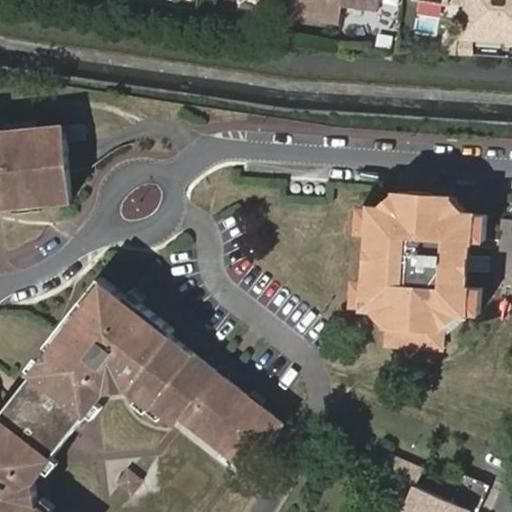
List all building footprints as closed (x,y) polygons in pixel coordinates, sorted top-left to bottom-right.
[(289,0),(289,7),(338,15),(340,0),(289,0)] [(464,0),(459,38),(511,43),(511,0),(505,0),(505,1),(494,0),(464,0)] [(14,117),(14,126),(43,123),(42,114),(14,117)] [(0,195),(3,195),(4,203),(22,201),(50,199),(49,190),(78,187),(76,159),(74,135),(88,134),(87,119),(43,123),(14,126),(0,127),(0,195)] [(79,195),(78,187),(49,190),(50,199),(79,195)] [(485,286),(472,285),(464,284),(467,238),(474,239),(476,239),(489,240),(492,214),(472,212),(471,212),(454,211),(455,192),(403,188),(402,206),(387,205),(367,203),(365,229),(376,230),(377,230),(384,231),(380,277),(373,276),(372,276),(361,275),(358,302),(372,303),(393,306),(392,323),(392,328),(401,328),(400,343),(444,346),(445,327),(446,310),(462,312),(483,314),(485,286)] [(387,201),(387,205),(402,206),(403,188),(400,189),(387,201)] [(459,192),(455,192),(454,211),(471,212),(472,210),(472,209),(459,192)] [(50,206),(50,199),(22,201),(22,209),(50,206)] [(376,230),(372,276),(373,276),(380,277),(384,231),(377,230),(376,230)] [(464,284),(472,285),(473,270),(474,255),(476,239),(474,239),(467,238),(464,284)] [(48,360),(39,371),(56,385),(46,398),(68,417),(78,403),(91,414),(101,403),(112,389),(116,383),(116,372),(127,372),(128,383),(134,387),(147,397),(169,415),(180,424),(185,418),(223,370),(177,332),(180,326),(148,300),(137,290),(133,295),(108,273),(89,296),(95,301),(76,325),(66,338),(58,347),(48,360)] [(142,284),(137,290),(148,300),(154,293),(142,284)] [(70,319),(76,325),(95,301),(89,296),(70,319)] [(388,323),(392,323),(393,306),(372,303),(372,308),(388,323)] [(461,316),(462,312),(446,310),(445,327),(450,327),(461,316)] [(400,343),(401,328),(392,328),(391,342),(400,343)] [(52,342),(58,347),(66,338),(60,331),(52,342)] [(33,366),(39,371),(48,360),(42,354),(33,366)] [(232,376),(223,370),(185,418),(209,438),(229,412),(213,400),(232,376)] [(39,371),(4,414),(23,429),(31,417),(53,434),(45,446),(58,456),(91,414),(78,403),(68,417),(46,398),(56,385),(39,371)] [(130,387),(134,387),(128,383),(127,372),(116,372),(116,383),(112,389),(116,388),(130,387)] [(257,396),(232,376),(213,400),(229,412),(209,438),(227,453),(238,462),(250,472),(289,424),(266,405),(257,396)] [(262,390),(257,396),(266,405),(272,397),(262,390)] [(165,421),(169,415),(147,397),(142,402),(165,421)] [(101,403),(91,414),(98,419),(107,407),(101,403)] [(0,511),(54,511),(43,502),(37,498),(27,499),(26,486),(35,485),(40,479),(48,468),(58,456),(45,446),(53,434),(31,417),(23,429),(4,414),(0,418),(0,511)] [(382,468),(417,483),(424,466),(389,450),(382,468)] [(238,462),(227,453),(223,459),(233,467),(238,462)] [(63,462),(58,456),(48,468),(54,473),(63,462)] [(133,464),(122,479),(136,490),(146,475),(133,464)] [(470,511),(471,510),(474,511),(476,511),(490,483),(464,472),(452,498),(417,483),(403,511),(470,511)] [(41,484),(40,479),(35,485),(26,486),(27,499),(37,498),(43,502),(42,497),(41,484)] [(48,496),(43,502),(54,511),(58,504),(48,496)]
